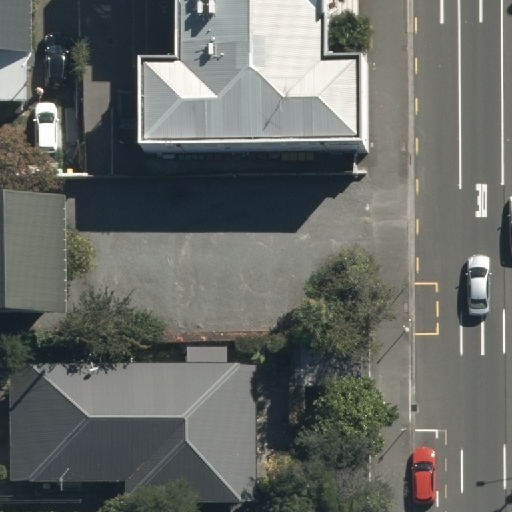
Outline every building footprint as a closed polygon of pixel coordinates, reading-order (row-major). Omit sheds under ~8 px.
[(0,0),(0,106),(28,106),(27,0),(0,0)] [(177,0),(178,68),(146,69),(147,153),(362,151),(361,72),(331,73),(329,0),(177,0)] [(128,96),(83,97),(85,176),(130,175),(128,96)] [(0,323),(62,323),(61,204),(0,204),(0,323)] [(259,511),(259,364),(3,365),(3,486),(111,486),(110,511),(259,511)]
